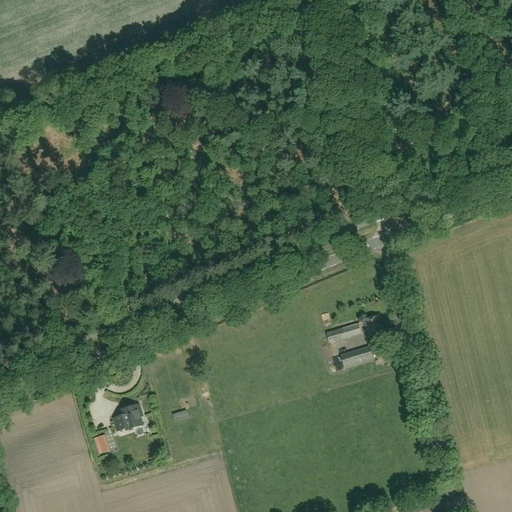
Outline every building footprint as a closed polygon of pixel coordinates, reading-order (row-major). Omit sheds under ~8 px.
[(366,331),(363,331),(365,339),(384,333),(379,316),(363,321),(366,331)] [(326,335),(328,344),(360,335),(358,326),(326,335)] [(373,362),(369,348),(341,357),(345,370),(373,362)] [(121,416),(113,419),(117,432),(125,430),(126,431),(144,426),(142,418),(144,417),(140,404),(119,410),(121,416)] [(180,424),(192,419),(190,413),(178,417),(180,424)] [(98,438),(103,453),(111,451),(106,435),(98,438)]
